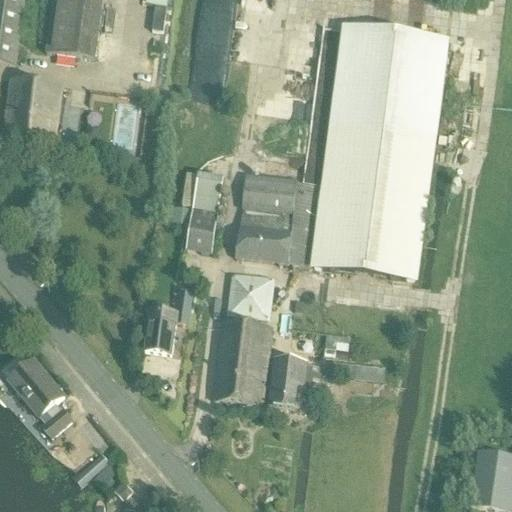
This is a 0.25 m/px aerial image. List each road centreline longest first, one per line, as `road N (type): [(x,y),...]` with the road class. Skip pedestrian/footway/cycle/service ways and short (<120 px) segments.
road 1 (track): [(502,0),(428,511)]
road 2 (track): [(173,471),(194,449),(266,0)]
road 3 (secondary): [(210,511),(0,265)]
